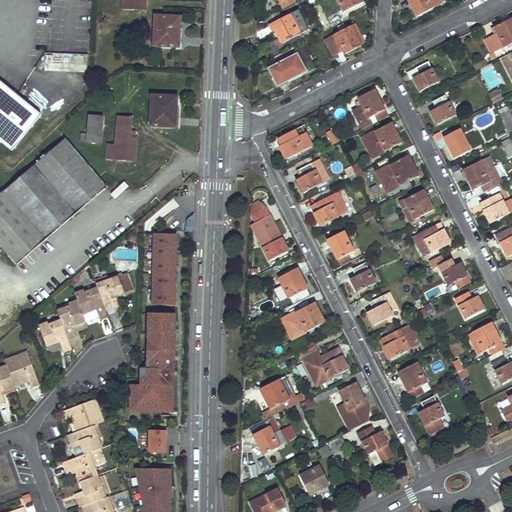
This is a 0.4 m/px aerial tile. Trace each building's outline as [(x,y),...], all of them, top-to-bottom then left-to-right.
[(0,0),(0,140),(11,150),(41,113),(0,80),(0,0)] [(145,0),(121,0),(122,8),(145,9),(145,0)] [(363,2),(362,0),(338,0),(345,12),(363,2)] [(441,3),(439,0),(408,0),(417,16),(441,3)] [(282,43),(306,31),(296,11),(270,25),(274,32),(276,31),(282,43)] [(180,16),(155,15),(154,44),(179,45),(180,16)] [(511,43),(511,17),(495,27),(498,33),(486,39),(493,51),(504,45),(505,47),(511,43)] [(346,55),(362,46),(352,26),(325,40),(334,56),(344,50),(346,55)] [(270,68),(278,85),(307,71),(298,54),(297,54),(295,49),(285,54),(288,59),(282,62),(279,55),(273,59),(276,65),(270,68)] [(45,56),(44,69),(86,72),(87,55),(56,53),(56,57),(45,56)] [(420,91),(439,81),(428,61),(415,68),(419,74),(413,77),(420,91)] [(419,74),(415,68),(407,73),(410,79),(413,77),(419,74)] [(499,89),(489,91),(491,101),(502,99),(499,89)] [(362,106),(353,111),(362,129),(375,123),(371,116),(384,109),(375,90),(358,98),(362,106)] [(151,94),(150,124),(176,125),(177,95),(151,94)] [(438,124),(455,115),(445,95),(433,101),(436,107),(431,110),(438,124)] [(375,123),(388,116),(384,109),(371,116),(375,123)] [(509,136),(511,134),(511,116),(508,109),(498,114),(509,136)] [(131,115),(119,114),(117,143),(108,142),(106,157),(133,160),(136,136),(129,135),(131,115)] [(101,116),(89,115),(88,133),(82,133),(81,139),(99,141),(101,116)] [(402,143),(392,123),(362,138),(372,158),(402,143)] [(286,158),(312,146),(302,126),(282,135),(286,142),(280,145),(286,158)] [(332,144),(340,139),(332,127),(324,132),(332,144)] [(470,150),(460,129),(444,137),(454,157),(470,150)] [(64,138),(0,193),(0,242),(17,262),(106,186),(64,138)] [(511,155),(511,147),(508,140),(502,143),(509,157),(511,155)] [(387,191),(418,175),(408,155),(384,168),(388,175),(380,178),(387,191)] [(303,192),(329,179),(319,159),(299,169),(302,177),(297,179),(303,192)] [(490,181),(479,162),(463,170),(474,190),(490,181)] [(350,178),(355,175),(356,174),(351,165),(345,168),(350,178)] [(388,175),(384,168),(377,171),(380,178),(388,175)] [(358,181),(357,178),(355,175),(350,178),(353,184),(358,181)] [(433,209),(428,199),(423,190),(401,201),(411,221),(433,209)] [(321,225),(348,211),(338,191),(316,202),(320,208),(314,211),(321,225)] [(508,214),(503,204),(498,194),(480,203),(490,223),(508,214)] [(320,208),(316,202),(311,205),(314,211),(320,208)] [(252,208),(252,209),(251,214),(252,216),(266,210),(264,206),(263,205),(262,204),(260,203),(259,203),(257,203),(255,204),(254,204),(253,205),(252,207),(252,208)] [(365,219),(374,215),(370,209),(362,213),(365,219)] [(266,210),(252,216),(256,224),(270,217),(266,210)] [(269,262),(287,252),(270,217),(256,224),(256,236),(269,262)] [(387,232),(389,231),(391,230),(385,218),(382,219),(387,232)] [(450,243),(445,233),(440,222),(414,236),(425,256),(450,243)] [(511,253),(511,228),(497,236),(507,256),(511,253)] [(175,304),(177,231),(151,230),(149,303),(175,304)] [(344,231),(328,239),(341,265),(350,260),(347,254),(354,250),(344,231)] [(461,262),(458,264),(455,265),(451,259),(439,265),(449,285),(456,281),(460,288),(471,283),(467,276),(461,262)] [(354,268),(355,272),(357,275),(351,278),(357,291),(375,283),(366,263),(354,268)] [(308,289),(297,268),(279,278),(290,299),(308,289)] [(97,284),(99,287),(107,310),(116,307),(113,298),(116,297),(125,294),(119,276),(109,279),(97,284)] [(107,310),(99,287),(77,295),(80,302),(84,314),(97,310),(101,320),(109,317),(107,310)] [(478,296),(475,297),(472,299),(468,292),(456,298),(467,318),(485,308),(478,296)] [(375,325),(384,320),(393,315),(383,296),(370,302),(373,308),(368,311),(375,325)] [(84,314),(80,302),(59,310),(62,319),(69,338),(77,336),(73,326),(86,321),(84,314)] [(295,337),(324,322),(314,302),(281,319),(285,326),(289,325),(295,337)] [(261,320),(259,316),(257,312),(251,315),(255,323),(261,320)] [(73,348),(69,338),(62,319),(41,326),(48,347),(61,342),(64,351),(73,348)] [(502,342),(497,332),(492,322),(474,332),(483,351),(484,351),(490,348),(493,355),(506,348),(502,342)] [(420,344),(415,334),(410,324),(381,338),(391,358),(420,344)] [(289,325),(285,326),(291,339),(295,337),(289,325)] [(474,332),(470,335),(479,353),(483,351),(474,332)] [(307,343),(303,337),(292,343),(295,349),(307,343)] [(316,349),(315,346),(313,342),(298,350),(302,357),(316,349)] [(339,348),(321,357),(319,354),(305,362),(317,385),(349,368),(339,348)] [(316,349),(302,357),(305,362),(319,354),(316,349)] [(6,359),(9,367),(16,387),(26,383),(24,379),(28,378),(29,382),(31,387),(40,384),(28,351),(6,359)] [(511,361),(511,362),(508,363),(505,357),(493,364),(504,384),(511,378),(511,361)] [(423,394),(419,386),(426,382),(417,363),(401,370),(404,377),(402,378),(409,391),(413,399),(423,394)] [(0,369),(0,404),(6,402),(2,391),(16,387),(9,367),(0,369)] [(285,376),(261,389),(274,415),(299,402),(296,396),(285,376)] [(360,406),(365,403),(355,383),(339,391),(349,411),(341,415),(348,428),(366,418),(360,406)] [(305,399),(311,396),(308,389),(302,392),(302,393),(305,399)] [(302,393),(296,396),(299,402),(305,399),(302,393)] [(79,429),(96,423),(100,422),(107,419),(99,397),(66,408),(68,417),(74,414),(77,413),(79,417),(76,418),(79,429)] [(419,413),(431,435),(443,429),(439,419),(444,417),(434,397),(422,403),(425,410),(419,413)] [(316,406),(312,399),(302,403),(305,411),(316,406)] [(368,421),(369,409),(365,403),(360,406),(366,418),(348,428),(350,430),(368,421)] [(171,431),(171,418),(151,418),(151,409),(143,409),(143,420),(149,419),(149,451),(166,452),(166,431),(171,431)] [(286,443),(274,419),(268,422),(267,420),(254,426),(257,432),(254,433),(264,454),(286,443)] [(104,435),(100,422),(96,423),(100,436),(104,435)] [(84,453),(92,450),(95,449),(104,446),(100,436),(96,423),(79,429),(68,433),(72,443),(80,441),(81,444),(84,453)] [(381,431),(378,432),(375,434),(372,427),(359,433),(369,454),(377,450),(383,462),(394,457),(381,431)] [(340,436),(327,442),(334,454),(346,448),(340,436)] [(333,454),(330,449),(328,445),(319,450),(323,459),(333,454)] [(92,450),(96,463),(100,462),(95,449),(92,450)] [(96,463),(92,450),(84,453),(63,460),(67,470),(75,467),(77,471),(80,480),(100,472),(96,463)] [(273,470),(266,457),(260,460),(267,473),(273,470)] [(247,465),(250,477),(258,475),(255,463),(247,465)] [(330,484),(320,465),(300,476),(310,494),(330,484)] [(103,482),(100,472),(80,480),(84,490),(85,494),(77,496),(80,505),(82,504),(108,495),(103,482)] [(149,493),(166,491),(165,479),(147,481),(149,493)] [(273,511),(287,505),(279,488),(251,503),(256,511),(273,511)] [(118,506),(113,493),(111,493),(109,494),(114,507),(118,506)] [(109,494),(108,495),(82,504),(85,511),(90,511),(94,511),(115,511),(114,507),(109,494)]
